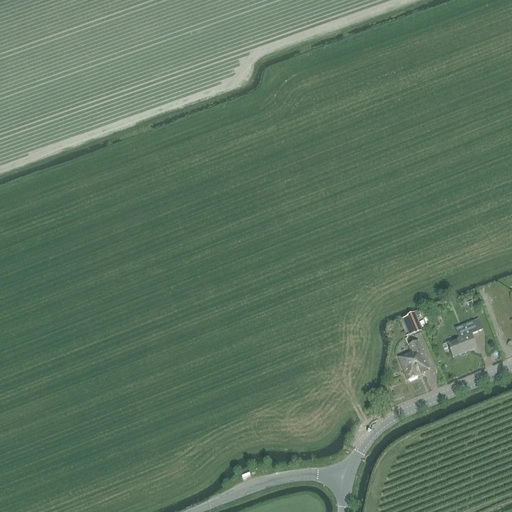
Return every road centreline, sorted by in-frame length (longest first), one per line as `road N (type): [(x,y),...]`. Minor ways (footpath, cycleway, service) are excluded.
road 1 (tertiary): [(345,479),(371,435),(397,415),(511,368)]
road 2 (tertiary): [(194,511),(291,475),(345,479)]
